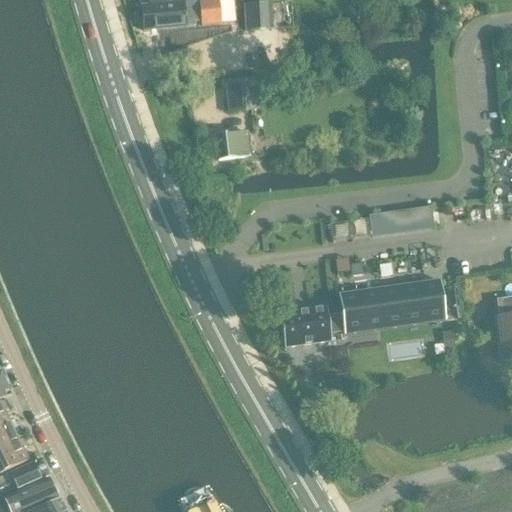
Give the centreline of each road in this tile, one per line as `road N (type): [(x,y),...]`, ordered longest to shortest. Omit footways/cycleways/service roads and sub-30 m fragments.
road 1 (primary): [(318,511),(195,290),(86,0)]
road 2 (residential): [(92,511),(59,457),(0,317)]
